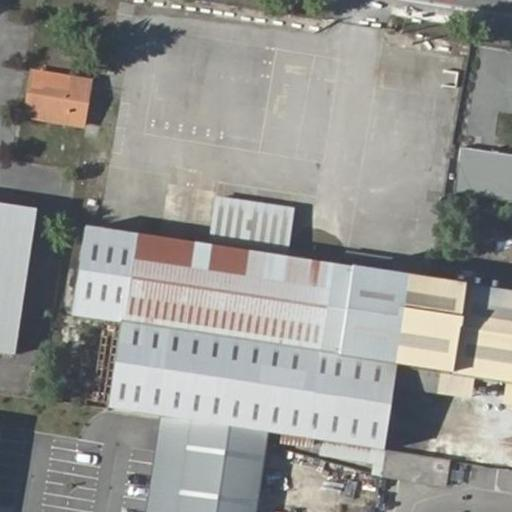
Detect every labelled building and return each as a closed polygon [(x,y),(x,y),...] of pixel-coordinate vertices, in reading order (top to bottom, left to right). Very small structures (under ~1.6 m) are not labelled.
[(96,81),(39,72),(32,115),(89,125),(96,81)] [(511,156),(467,150),(463,175),(493,180),(490,194),(460,189),(458,199),(511,207),(511,156)] [(463,175),(460,189),(490,194),(493,180),(463,175)] [(42,219),(0,211),(0,351),(21,354),(42,219)] [(387,466),(389,460),(395,425),(401,388),(405,367),(420,280),(414,278),(416,268),(397,265),(396,260),(353,254),(350,268),(291,259),(294,239),(217,226),(214,247),(92,228),(79,315),(128,322),(114,409),(170,419),(271,433),(293,436),(291,451),(387,466)] [(466,286),(444,283),(420,280),(405,367),(401,388),(446,396),(478,401),(482,379),(511,383),(511,396),(511,407),(511,293),(488,290),(490,277),(468,273),(466,286)] [(260,511),(271,433),(170,419),(156,511),(260,511)]
